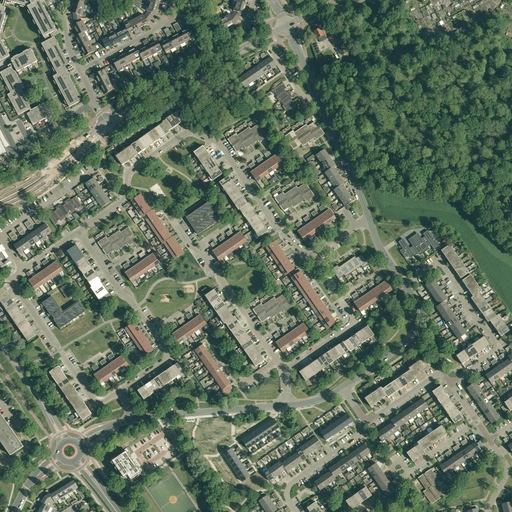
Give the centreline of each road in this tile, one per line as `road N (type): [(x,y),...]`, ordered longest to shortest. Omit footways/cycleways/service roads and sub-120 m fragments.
road 1 (residential): [(78,231),(124,198),(130,170),(188,132),(219,144),(302,253),(369,221)]
road 2 (residential): [(120,390),(167,353),(78,231)]
road 3 (residential): [(450,383),(497,346),(441,264),(404,284)]
road 4 (residential): [(120,390),(100,403),(93,399),(12,283),(22,270)]
road 5 (residential): [(276,360),(174,223)]
road 6 (residential): [(129,418),(285,405)]
road 7 (tertiary): [(153,93),(285,26)]
road 8 (residential): [(342,388),(411,335),(416,311),(404,284)]
road 9 (residential): [(369,221),(316,95)]
road 10 (tertiary): [(0,207),(58,172),(108,127)]
road 11 (tertiary): [(104,121),(0,198)]
road 12 (residential): [(296,511),(286,496),(291,482),(366,423)]
